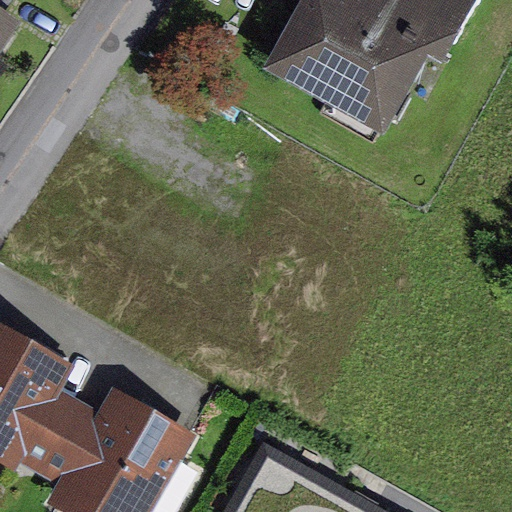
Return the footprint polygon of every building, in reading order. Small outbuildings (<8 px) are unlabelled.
[(25,0),(0,0),(0,11),(12,20),(25,0)] [(345,96),(397,125),(437,53),(450,60),(483,0),(368,0),(368,2),(363,0),(321,0),(286,63),(345,96)] [(0,86),(17,61),(4,52),(22,26),(12,20),(0,11),(0,86)] [(387,142),(397,125),(345,96),(335,113),(387,142)] [(71,371),(3,331),(0,336),(0,449),(20,461),(27,451),(81,482),(70,501),(88,511),(152,511),(193,441),(126,402),(113,426),(58,394),(71,371)] [(399,511),(278,445),(239,511),(399,511)]
